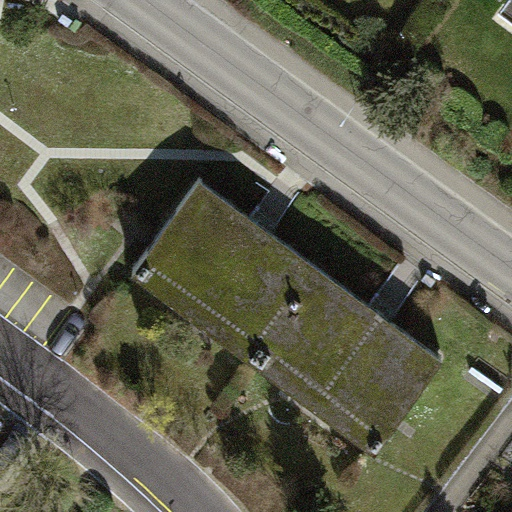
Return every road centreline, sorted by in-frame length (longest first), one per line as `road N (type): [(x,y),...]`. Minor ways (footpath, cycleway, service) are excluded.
road 1 (tertiary): [(151,0),(511,267)]
road 2 (residential): [(0,347),(209,511)]
